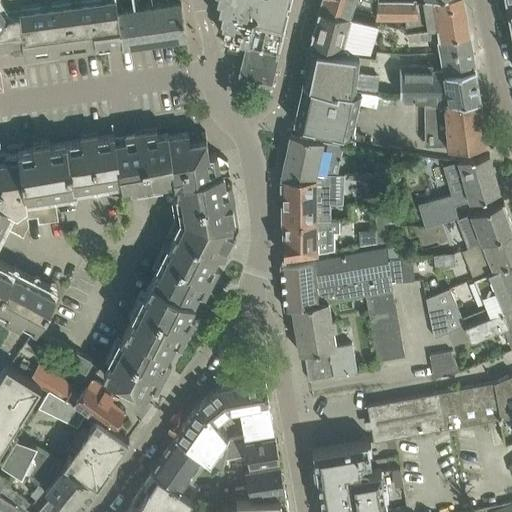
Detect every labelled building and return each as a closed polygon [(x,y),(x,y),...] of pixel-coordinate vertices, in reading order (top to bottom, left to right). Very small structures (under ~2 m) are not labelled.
[(0,0),(0,47),(24,44),(25,55),(122,42),(117,6),(116,0),(73,0),(21,7),(19,0),(0,0)] [(122,42),(186,33),(181,0),(158,0),(117,6),(122,42)] [(220,0),(219,6),(223,7),(221,16),(223,17),(222,21),(226,22),(224,31),(226,31),(225,36),(230,37),(231,34),(249,39),(242,68),(270,75),(276,50),(277,51),(277,50),(278,50),(284,22),(286,23),(291,0),(220,0)] [(321,0),(319,10),(350,15),(354,3),(371,5),(371,0),(321,0)] [(439,36),(439,38),(470,33),(467,16),(461,0),(378,0),(376,15),(406,15),(407,29),(421,28),(422,38),(439,36)] [(371,50),(373,44),(379,22),(368,19),(350,15),(319,10),(310,41),(371,50)] [(475,65),(470,33),(439,38),(443,69),(475,65)] [(361,53),(310,46),(302,80),(336,91),(337,86),(355,88),(361,53)] [(443,69),(432,69),(433,64),(401,64),(401,93),(404,93),(404,99),(449,98),(481,97),(475,65),(443,69)] [(352,133),(360,91),(355,90),(355,88),(337,86),(336,91),(302,80),(293,120),(313,124),(352,133)] [(359,98),(358,102),(377,106),(380,91),(361,88),(360,91),(359,98)] [(487,141),(481,97),(449,98),(445,103),(424,103),(424,144),(449,143),(449,146),(487,141)] [(123,186),(126,186),(175,178),(175,180),(177,179),(181,204),(179,205),(181,217),(174,231),(176,232),(104,373),(146,395),(152,385),(157,388),(172,359),(166,356),(175,338),(181,341),(195,312),(190,309),(199,291),(205,293),(219,265),(214,262),(218,253),(224,256),(239,226),(232,180),(226,182),(224,170),(221,171),(217,152),(209,153),(206,130),(189,133),(189,131),(169,134),(169,131),(158,133),(157,126),(98,136),(98,131),(81,134),(82,138),(51,143),(50,139),(34,141),(34,146),(18,149),(19,155),(0,158),(0,309),(7,314),(5,318),(20,326),(22,321),(34,327),(32,331),(33,331),(35,327),(37,329),(56,291),(0,262),(0,222),(24,235),(29,224),(28,216),(38,215),(39,222),(59,218),(53,186),(121,175),(123,186)] [(364,140),(365,133),(354,131),(353,138),(364,140)] [(282,175),(317,176),(326,176),(327,172),(330,157),(340,159),(343,143),(310,136),(291,132),(282,175)] [(450,193),(418,202),(425,224),(458,214),(455,204),(470,199),(486,194),(486,193),(501,189),(490,151),(475,156),(475,153),(459,158),(459,160),(443,164),(450,193)] [(330,172),(327,172),(326,176),(317,176),(282,175),(282,192),(284,192),(284,218),(329,218),(329,219),(330,219),(330,200),(342,201),(344,172),(330,172)] [(456,216),(443,221),(443,222),(447,233),(462,229),(468,246),(511,229),(511,221),(503,199),(485,206),(456,216)] [(388,225),(399,225),(400,213),(389,213),(388,225)] [(339,230),(340,219),(330,219),(329,219),(329,218),(284,218),(284,255),(304,252),(334,249),(334,230),(339,230)] [(360,229),(361,240),(379,238),(378,227),(360,229)] [(462,249),(474,278),(490,271),(511,260),(511,229),(468,246),(462,249)] [(400,256),(404,255),(404,244),(388,245),(388,257),(400,256)] [(392,288),(391,282),(390,271),(386,245),(301,259),(281,262),(285,307),(293,305),(328,299),(341,297),(365,292),(365,293),(392,288)] [(455,264),(454,252),(434,253),(435,265),(455,264)] [(400,256),(403,281),(414,280),(412,255),(404,255),(400,256)] [(388,257),(390,271),(391,282),(403,281),(400,256),(388,257)] [(460,311),(461,314),(485,304),(488,314),(504,307),(511,303),(511,260),(490,271),(474,278),(474,277),(450,287),(455,298),(460,311)] [(428,309),(455,298),(450,287),(426,296),(428,309)] [(367,305),(396,300),(393,288),(365,293),(367,305)] [(460,311),(455,298),(428,309),(431,322),(460,311)] [(358,370),(355,350),(353,341),(335,344),(332,328),(336,328),(334,315),(331,316),(328,299),(293,305),(300,351),(305,351),(306,356),(305,356),(305,361),(307,361),(310,378),(358,370)] [(396,300),(367,305),(369,315),(398,311),(396,300)] [(511,303),(504,307),(488,314),(465,323),(472,339),(508,324),(511,334),(511,303)] [(400,321),(398,311),(369,315),(371,327),(400,321)] [(434,335),(465,323),(461,314),(460,311),(431,322),(434,335)] [(400,321),(371,327),(373,337),(402,332),(400,321)] [(403,342),(402,332),(373,337),(375,348),(403,342)] [(403,342),(375,348),(378,359),(406,353),(403,342)] [(452,350),(431,353),(432,364),(456,360),(452,350)] [(456,360),(432,364),(434,375),(455,372),(460,370),(456,360)] [(0,449),(41,384),(8,363),(7,363),(0,373),(0,449)] [(74,386),(51,372),(44,385),(88,410),(90,409),(97,414),(113,426),(126,408),(111,397),(115,392),(93,376),(80,393),(73,389),(74,386)] [(511,372),(495,379),(438,390),(444,426),(452,425),(511,413),(511,372)] [(220,386),(197,404),(211,422),(216,419),(231,407),(239,405),(269,399),(265,377),(220,386)] [(67,401),(49,389),(39,406),(78,426),(87,411),(68,400),(67,401)] [(387,400),(368,403),(374,439),(387,436),(395,435),(444,426),(438,390),(390,399),(387,400)] [(269,399),(239,405),(244,435),(275,429),(269,399)] [(197,404),(176,435),(179,437),(202,454),(208,458),(209,459),(222,440),(228,433),(216,419),(211,422),(197,404)] [(97,414),(64,462),(72,467),(98,483),(129,438),(113,426),(97,414)] [(228,444),(225,457),(241,454),(247,453),(249,463),(249,467),(281,462),(280,458),(276,434),(275,429),(244,435),(229,437),(228,444)] [(153,467),(152,469),(192,495),(193,494),(200,485),(193,480),(191,478),(190,480),(186,477),(202,454),(179,437),(176,435),(153,467)] [(395,435),(387,436),(388,446),(397,445),(395,435)] [(323,511),(370,511),(388,508),(381,468),(368,470),(366,461),(370,460),(369,450),(373,450),(371,438),(313,448),(323,511)] [(248,484),(236,486),(237,495),(286,494),(285,488),(281,462),(249,467),(244,468),(248,484)] [(72,467),(51,492),(76,510),(98,483),(72,467)] [(400,467),(391,468),(394,485),(403,484),(400,467)] [(181,511),(192,495),(152,469),(135,495),(123,511),(181,511)] [(9,475),(0,470),(0,492),(15,502),(27,511),(74,511),(76,510),(51,492),(39,483),(31,493),(32,494),(28,500),(4,482),(9,475)] [(0,511),(27,511),(15,502),(0,492),(0,511)] [(213,508),(210,511),(288,511),(288,505),(287,496),(286,496),(286,494),(237,495),(238,506),(213,508)]
